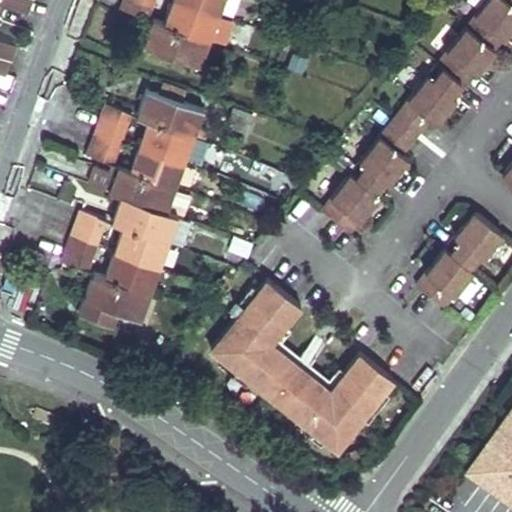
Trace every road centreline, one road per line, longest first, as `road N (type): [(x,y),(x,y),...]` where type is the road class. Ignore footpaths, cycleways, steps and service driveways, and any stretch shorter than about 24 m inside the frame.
road 1 (residential): [(295,511),(120,391),(0,340)]
road 2 (residential): [(66,0),(0,185)]
road 3 (residential): [(358,284),(457,164)]
